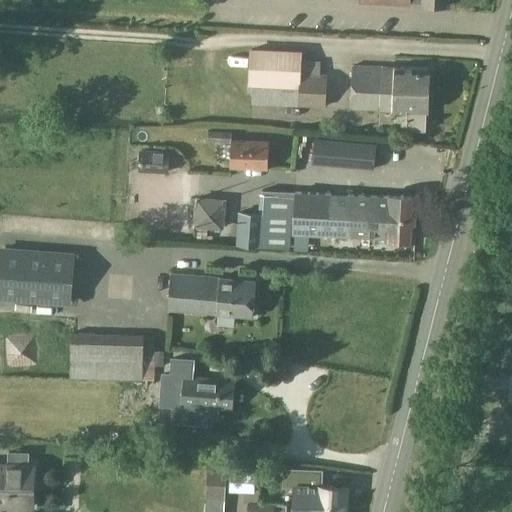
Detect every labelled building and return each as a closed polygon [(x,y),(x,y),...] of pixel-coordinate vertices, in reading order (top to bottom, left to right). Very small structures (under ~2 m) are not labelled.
[(247,83),(297,86),(299,50),(248,48),(247,83)] [(301,64),(300,108),(325,108),(326,76),(320,76),(320,64),(301,64)] [(407,130),(426,130),(427,112),(428,68),(394,67),(394,68),(352,66),(351,109),(393,110),(393,111),(403,111),(403,115),(401,114),(402,127),(407,127),(407,130)] [(207,132),(207,142),(230,143),(229,168),(267,169),(268,141),(231,140),(231,133),(207,132)] [(376,145),(352,142),(350,167),(373,170),(376,145)] [(139,168),(167,169),(168,153),(140,151),(139,168)] [(239,212),(237,244),(257,246),(289,248),(292,197),(294,198),(294,192),(262,190),(262,194),(260,194),(259,214),(239,212)] [(384,241),(414,243),(417,197),(387,195),(387,197),(294,192),(294,198),(292,233),(384,238),(384,241)] [(193,227),(223,229),(225,200),(196,198),(193,227)] [(1,250),(0,264),(0,298),(69,304),(73,256),(1,250)] [(255,281),(171,274),(168,311),(252,318),(255,281)] [(69,378),(142,380),(143,350),(154,350),(154,336),(71,333),(69,378)] [(143,350),(142,380),(153,380),(154,350),(143,350)] [(162,375),(160,404),(174,406),(172,422),(204,424),(205,414),(216,415),(217,409),(232,410),(234,381),(216,379),(216,381),(207,380),(207,378),(190,377),(191,363),(176,362),(174,376),(162,375)] [(0,465),(0,506),(7,506),(7,507),(32,508),(33,466),(28,466),(28,454),(9,453),(9,466),(0,465)] [(208,465),(205,502),(224,503),(227,467),(208,465)] [(231,468),(230,489),(254,490),(256,469),(231,468)] [(284,468),(282,488),(295,488),(294,504),(347,507),(349,488),(322,486),(323,470),(284,468)]
